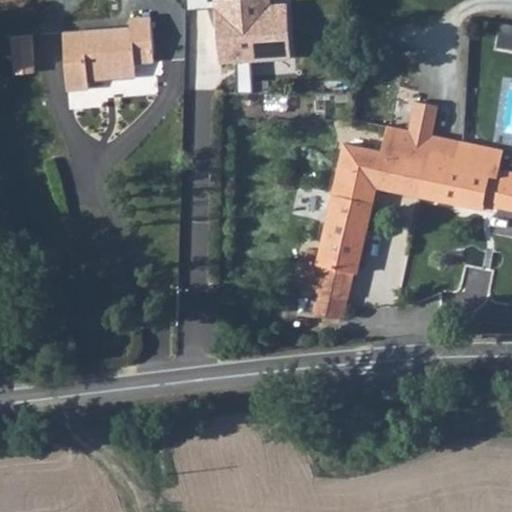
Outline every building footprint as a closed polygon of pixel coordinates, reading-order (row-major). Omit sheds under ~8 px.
[(215,0),(217,55),(286,54),(285,1),(268,1),(267,0),(215,0)] [(67,89),(89,88),(88,73),(133,71),(133,64),(153,63),(151,20),(131,21),(132,30),(64,32),(67,89)] [(511,47),(511,22),(502,21),(499,46),(511,47)] [(427,97),(420,126),(443,131),(450,102),(427,97)] [(420,126),(399,121),(393,146),(436,155),(460,161),(466,136),(443,131),(420,126)] [(509,161),(511,146),(473,138),(466,136),(460,161),(507,173),(509,161)] [(385,184),(427,196),(436,155),(393,146),(359,138),(323,261),(316,261),(308,287),(325,292),(323,300),(338,305),(342,294),(351,297),(385,184)] [(507,173),(460,161),(436,155),(427,196),(491,210),(493,203),(511,206),(511,162),(509,161),(507,173)] [(272,306),(243,306),(243,325),(272,325),(272,306)]
